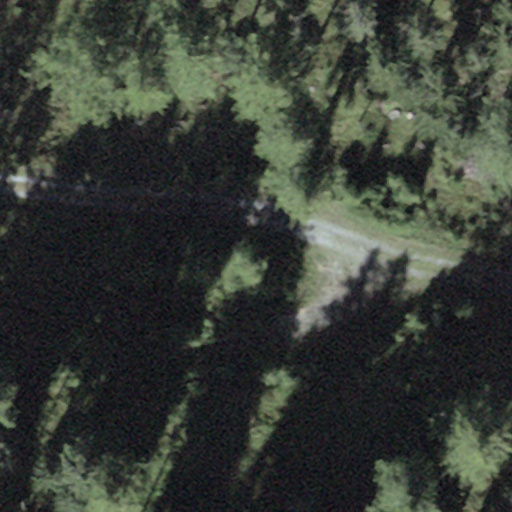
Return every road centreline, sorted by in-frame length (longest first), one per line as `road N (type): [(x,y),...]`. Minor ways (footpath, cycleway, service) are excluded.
road 1 (track): [(0,183),(128,195),(511,273)]
road 2 (track): [(347,237),(184,340),(0,439)]
